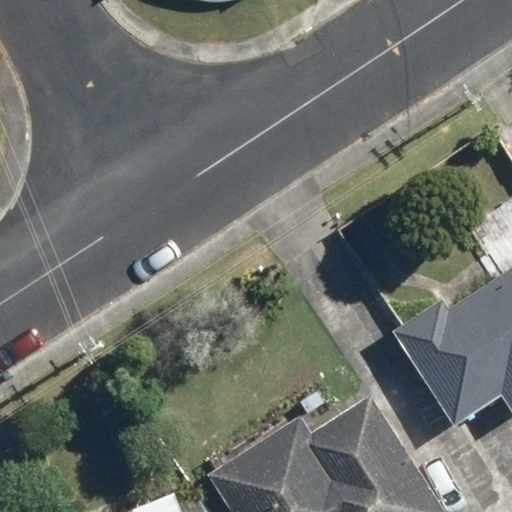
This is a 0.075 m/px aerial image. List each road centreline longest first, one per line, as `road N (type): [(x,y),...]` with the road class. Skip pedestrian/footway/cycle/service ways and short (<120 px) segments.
road 1 (residential): [(151,204),(443,0)]
road 2 (residential): [(151,204),(40,0)]
road 3 (residential): [(0,302),(151,204)]
